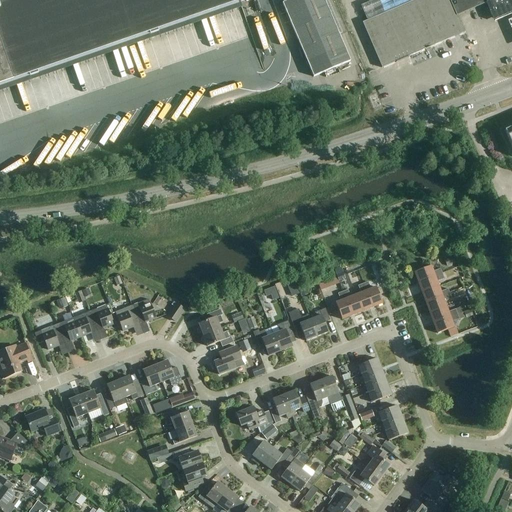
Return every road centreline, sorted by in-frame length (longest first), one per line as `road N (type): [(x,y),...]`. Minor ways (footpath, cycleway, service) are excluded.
road 1 (secondary): [(0,218),(139,197),(299,158),(508,88)]
road 2 (residential): [(433,440),(391,330),(206,402)]
road 3 (residential): [(0,404),(149,344),(189,362),(206,402)]
